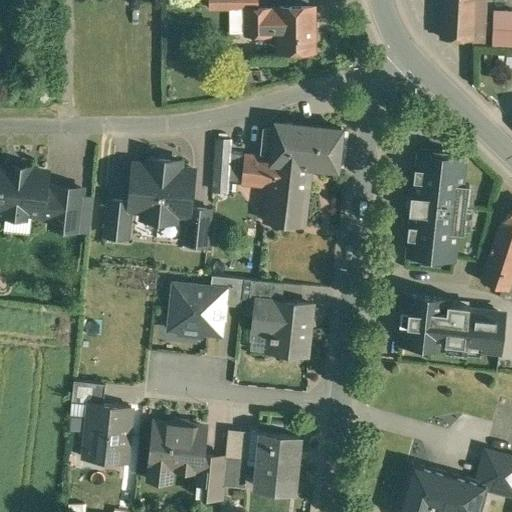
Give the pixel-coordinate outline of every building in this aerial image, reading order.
[(475,0),(441,0),(440,38),(473,39),(475,0)] [(314,6),(279,6),(279,8),(247,8),(247,33),(271,33),(271,29),(280,29),(280,49),(314,49),(314,6)] [(318,128),(275,123),(272,157),(268,186),(264,222),(303,226),(310,167),(337,170),(341,131),(333,130),(334,124),(319,122),(318,128)] [(231,139),(216,138),(213,190),(228,191),(231,139)] [(272,157),(244,154),(241,183),(268,186),(272,157)] [(419,155),(408,254),(454,258),(464,159),(419,155)] [(181,160),(148,157),(148,164),(134,162),(130,200),(129,208),(130,208),(188,214),(189,214),(190,206),(194,169),(180,167),(181,160)] [(47,171),(30,169),(30,167),(11,164),(11,167),(0,166),(0,208),(6,210),(6,212),(25,214),(25,211),(52,214),(55,187),(45,186),(47,171)] [(82,187),(55,184),(55,187),(52,214),(51,225),(78,228),(81,195),(82,187)] [(93,196),(81,195),(78,228),(78,230),(89,231),(93,196)] [(130,200),(109,198),(105,234),(128,236),(130,208),(129,208),(130,200)] [(211,209),(190,206),(189,214),(188,214),(185,242),(208,244),(211,209)] [(511,211),(501,223),(511,234),(511,211)] [(483,280),(482,282),(488,283),(502,288),(509,290),(510,285),(511,279),(511,234),(501,223),(483,280)] [(212,275),(211,282),(226,283),(225,303),(238,304),(240,277),(212,275)] [(483,280),(472,277),(469,288),(485,293),(488,283),(482,282),(483,280)] [(172,279),(169,326),(223,330),(225,303),(226,283),(211,282),(172,279)] [(284,283),(253,279),(251,299),(257,299),(258,297),(282,299),(284,283)] [(511,285),(510,285),(509,290),(502,288),(499,297),(511,301),(511,285)] [(282,299),(258,297),(257,299),(255,325),(272,327),(272,334),(269,334),(269,337),(271,337),(270,350),(307,354),(309,328),(308,327),(310,301),(282,299)] [(407,299),(402,337),(497,349),(502,310),(407,299)] [(105,383),(74,380),(71,402),(89,404),(89,402),(103,403),(105,383)] [(103,403),(89,402),(89,404),(84,451),(105,453),(104,459),(125,461),(128,432),(125,432),(126,421),(130,421),(132,406),(103,403)] [(188,420),(174,419),(173,423),(155,421),(149,477),(169,480),(170,467),(200,470),(197,494),(221,497),(225,457),(225,455),(202,453),(205,426),(187,424),(188,420)] [(261,432),(228,429),(225,455),(225,457),(248,459),(251,432),(261,433),(261,432)] [(299,436),(261,432),(261,433),(257,474),(275,476),(274,488),(294,490),(299,436)] [(511,456),(492,452),(488,468),(511,473),(511,456)] [(477,511),(485,484),(415,465),(401,511),(430,511),(432,507),(448,511),(477,511)] [(511,473),(488,468),(484,480),(508,487),(507,492),(511,493),(511,473)]
